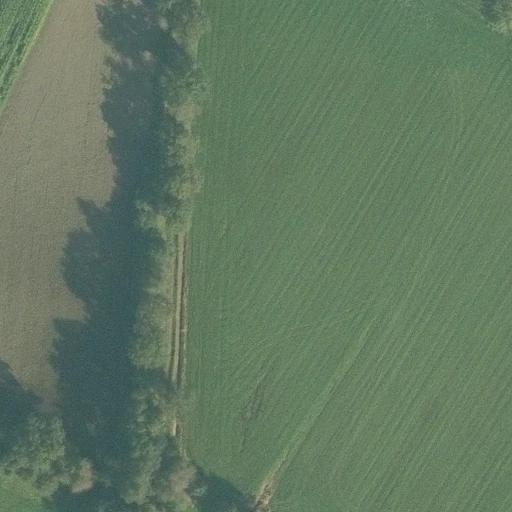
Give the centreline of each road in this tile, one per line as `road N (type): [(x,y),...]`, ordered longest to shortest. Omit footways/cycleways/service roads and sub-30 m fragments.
road 1 (track): [(182,0),(147,511)]
road 2 (track): [(0,449),(122,511)]
